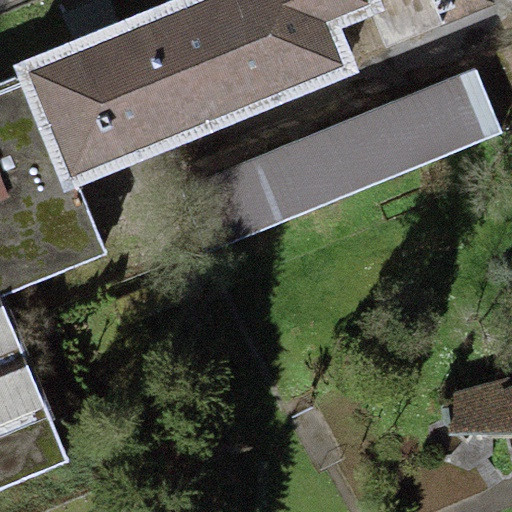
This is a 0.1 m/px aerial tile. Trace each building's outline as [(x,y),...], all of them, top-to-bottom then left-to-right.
[(19,78),(66,192),(80,187),(361,72),(343,28),(372,16),(384,11),(379,0),(171,0),(13,64),(19,78)] [(379,0),(384,11),(372,16),(384,44),(492,1),(491,0),(379,0)] [(511,43),(496,50),(511,92),(511,43)] [(476,68),(182,187),(207,250),(502,131),(476,68)] [(19,78),(0,85),(0,487),(68,459),(1,297),(107,253),(80,187),(66,192),(19,78)] [(511,384),(493,393),(511,435),(511,384)] [(437,393),(438,436),(511,439),(511,435),(493,393),(437,393)]
